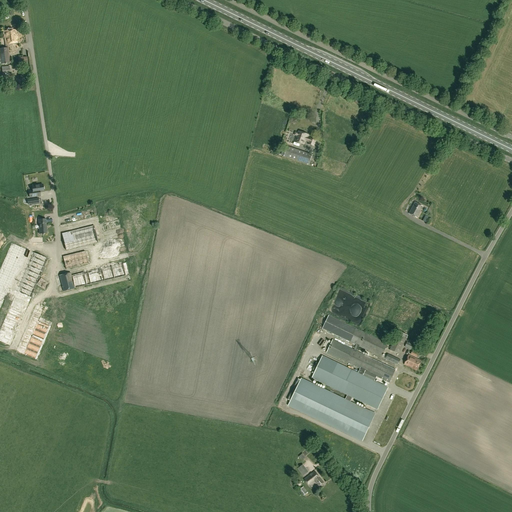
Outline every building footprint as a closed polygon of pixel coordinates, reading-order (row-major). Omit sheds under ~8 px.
[(17,43),(16,36),(15,30),(4,31),(5,37),(4,38),(5,48),(9,48),(9,46),(10,48),(13,47),(14,46),(14,43),(17,43)] [(9,48),(5,48),(0,48),(0,64),(1,64),(9,63),(10,63),(9,48)] [(18,58),(19,65),(19,68),(28,67),(27,57),(18,58)] [(307,138),(308,134),(298,131),(295,142),(303,145),(305,140),(309,142),(308,144),(314,146),(316,140),(310,138),(310,139),(307,138)] [(284,156),(309,165),(312,155),(287,147),(284,156)] [(29,198),(36,197),(41,196),(40,192),(43,192),(42,185),(31,186),(32,192),(28,193),(29,198)] [(417,218),(423,207),(415,202),(409,214),(417,218)] [(104,225),(105,229),(121,226),(119,218),(104,221),(105,224),(104,225)] [(46,219),(38,220),(39,234),(47,234),(46,219)] [(97,241),(94,226),(88,228),(90,234),(92,233),(92,236),(90,236),(90,240),(95,239),(95,242),(97,241)] [(87,250),(64,254),(66,267),(89,262),(87,250)] [(6,253),(0,271),(0,300),(4,302),(9,286),(18,289),(25,268),(20,266),(19,269),(15,268),(15,270),(8,268),(12,255),(6,253)] [(39,254),(33,276),(34,276),(32,281),(36,282),(37,278),(38,278),(40,270),(41,270),(45,256),(39,254)] [(72,273),(75,286),(126,275),(123,262),(72,273)] [(74,288),(70,273),(59,275),(63,291),(74,288)] [(46,290),(51,283),(42,277),(37,283),(46,290)] [(14,296),(0,334),(0,339),(13,344),(23,316),(22,316),(27,305),(19,302),(20,299),(14,296)] [(35,303),(18,349),(26,352),(27,347),(29,348),(27,353),(35,355),(39,355),(46,337),(46,341),(52,323),(47,321),(40,321),(46,323),(38,323),(39,321),(39,320),(44,307),(35,303)] [(388,344),(329,315),(319,334),(332,340),(327,352),(360,369),(358,373),(323,356),(319,363),(316,362),(312,369),(315,371),(312,378),(347,395),(346,399),(302,378),(301,380),(298,379),(297,382),(296,382),(288,399),(291,401),(288,406),(362,442),(376,414),(351,401),(352,398),(377,410),(388,387),(363,375),(365,371),(389,383),(395,370),(357,352),(359,346),(381,357),(388,344)] [(398,354),(405,340),(408,336),(399,331),(396,336),(390,350),(398,354)] [(413,351),(415,346),(407,342),(405,347),(413,351)] [(398,365),(400,360),(387,354),(385,359),(398,365)] [(417,371),(421,361),(409,355),(404,365),(417,371)] [(298,467),(305,473),(308,469),(302,463),(298,467)] [(324,483),(315,472),(304,480),(309,487),(315,482),(319,487),(324,483)] [(303,496),(308,492),(303,487),(299,490),(303,496)]
